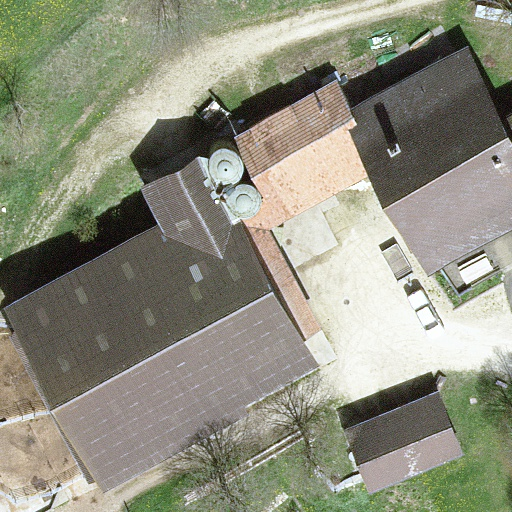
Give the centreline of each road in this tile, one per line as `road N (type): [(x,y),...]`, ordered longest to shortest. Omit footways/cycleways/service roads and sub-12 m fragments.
road 1 (track): [(44,219),(202,70),(422,0)]
road 2 (track): [(0,324),(5,353),(89,511)]
